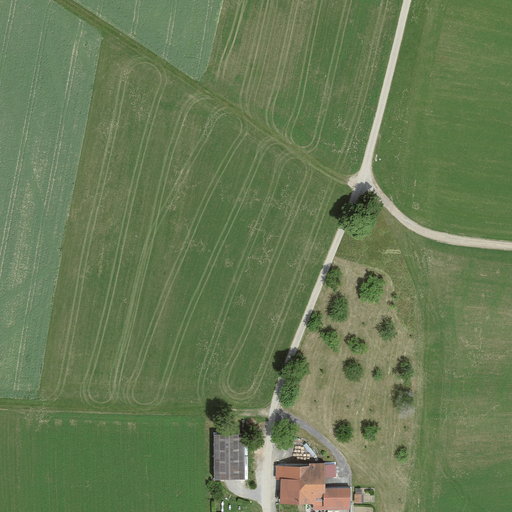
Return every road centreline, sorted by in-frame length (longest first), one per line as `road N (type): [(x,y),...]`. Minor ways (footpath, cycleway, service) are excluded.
road 1 (unclassified): [(407,0),(365,176),(272,417),(269,511)]
road 2 (track): [(511,243),(467,241),(402,218),(365,176)]
